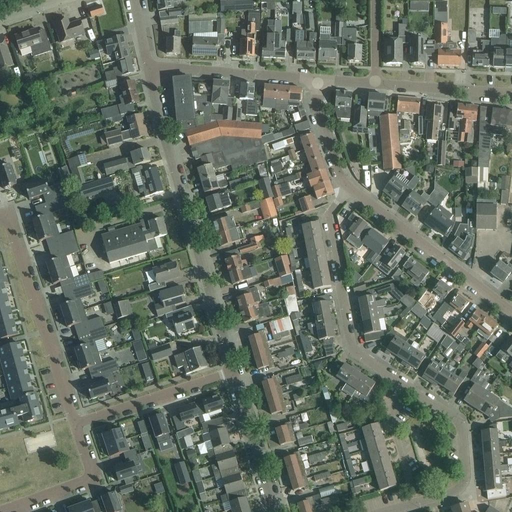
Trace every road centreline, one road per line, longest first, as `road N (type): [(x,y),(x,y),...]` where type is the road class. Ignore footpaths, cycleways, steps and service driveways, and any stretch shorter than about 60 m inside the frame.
road 1 (unclassified): [(233,371),(147,67)]
road 2 (residential): [(407,386),(352,348),(328,222),(348,187)]
road 3 (residential): [(0,219),(73,422)]
road 4 (residential): [(511,312),(348,187)]
road 5 (residential): [(415,502),(456,490),(465,474),(459,421),(407,386)]
road 6 (unclassified): [(316,79),(147,67)]
road 7 (residential): [(73,422),(233,371)]
road 8 (residential): [(73,422),(87,478),(0,511)]
road 9 (unclassified): [(275,511),(233,371)]
road 10 (unclassified): [(511,94),(375,84)]
road 11 (residential): [(415,502),(389,412),(407,386)]
